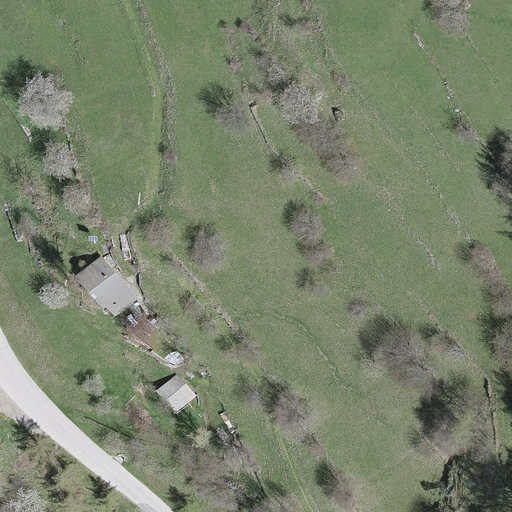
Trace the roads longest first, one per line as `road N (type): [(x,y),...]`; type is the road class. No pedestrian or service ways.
road 1 (track): [(123,0),(161,108),(143,249),(154,283)]
road 2 (tertiary): [(0,353),(47,414),(160,511)]
